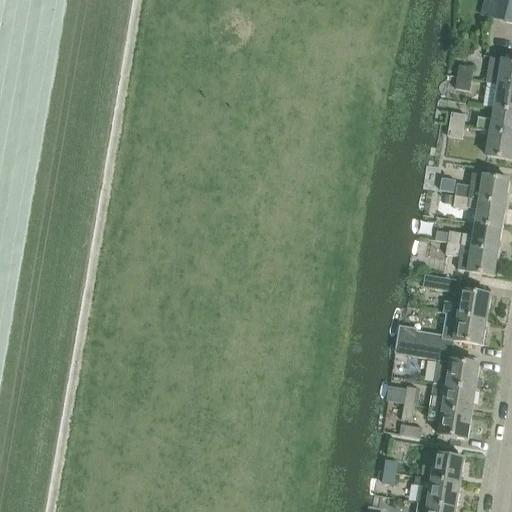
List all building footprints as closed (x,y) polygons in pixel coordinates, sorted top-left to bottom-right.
[(511,0),(495,0),(491,20),(511,24),(511,0)] [(500,87),(511,88),(511,63),(492,60),(488,85),(500,87)] [(475,70),(461,67),(459,79),(473,82),(475,70)] [(473,82),(459,79),(457,91),(471,94),(473,82)] [(511,112),(511,88),(500,87),(496,110),(511,112)] [(479,120),(477,131),(492,134),(511,136),(511,112),(496,110),(494,123),(479,120)] [(453,115),(451,127),(465,129),(467,117),(453,115)] [(465,129),(451,127),(449,139),(463,141),(465,129)] [(511,162),(511,136),(492,134),(488,158),(511,162)] [(458,186),(456,198),(507,206),(511,181),(485,177),(485,178),(474,176),(472,188),(458,186)] [(443,180),(441,193),(454,195),(456,182),(443,180)] [(447,196),(445,205),(454,206),(455,198),(447,196)] [(507,206),(456,198),(455,209),(469,212),(469,210),(479,211),(477,226),(503,230),(507,206)] [(449,245),(499,254),(503,230),(477,226),(475,237),(451,233),(450,236),(449,245)] [(437,234),(436,243),(449,245),(450,236),(437,234)] [(447,255),(447,257),(461,259),(459,272),(469,274),(495,278),(499,254),(449,245),(448,247),(447,255)] [(461,282),(426,277),(424,289),(459,295),(461,282)] [(459,318),(488,322),(492,298),(463,293),(461,305),(446,303),(444,315),(459,318)] [(447,316),(443,338),(452,339),(452,342),(484,347),(488,322),(459,318),(454,317),(447,316)] [(417,334),(415,346),(450,352),(452,342),(452,339),(443,338),(417,334)] [(398,344),(396,356),(401,357),(413,359),(415,346),(403,345),(398,344)] [(449,362),(450,352),(415,346),(413,359),(438,362),(448,364),(449,362)] [(438,362),(435,385),(476,392),(480,367),(449,362),(448,364),(438,362)] [(435,385),(431,410),(472,416),(476,392),(435,385)] [(418,390),(408,388),(405,405),(416,407),(418,390)] [(390,403),(392,404),(405,406),(405,405),(407,393),(395,391),(391,391),(390,403)] [(416,407),(405,405),(403,422),(413,424),(416,407)] [(472,416),(431,410),(429,422),(442,424),(440,437),(468,441),(472,416)] [(422,441),(424,430),(402,426),(401,437),(422,441)] [(435,469),(424,467),(422,480),(462,486),(465,461),(437,457),(435,469)] [(387,462),(385,474),(396,476),(398,464),(387,462)] [(385,474),(383,485),(395,487),(396,476),(385,474)] [(417,479),(415,487),(421,488),(418,504),(419,504),(429,506),(458,510),(462,486),(422,480),(417,479)]
